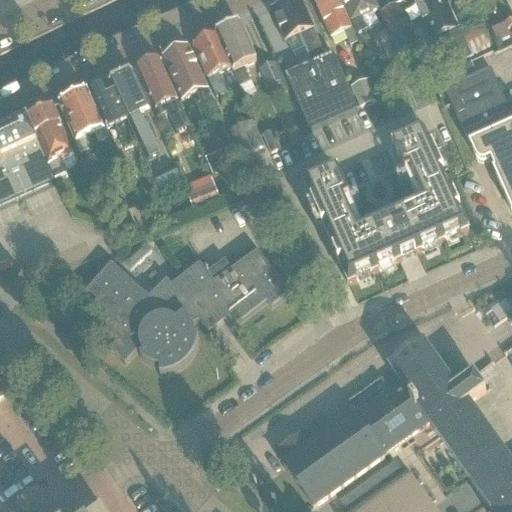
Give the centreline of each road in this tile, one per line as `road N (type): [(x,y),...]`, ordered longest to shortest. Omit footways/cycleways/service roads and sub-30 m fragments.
road 1 (residential): [(163,470),(351,331),(511,259)]
road 2 (residential): [(0,108),(244,0)]
road 3 (tertiary): [(135,442),(0,313)]
